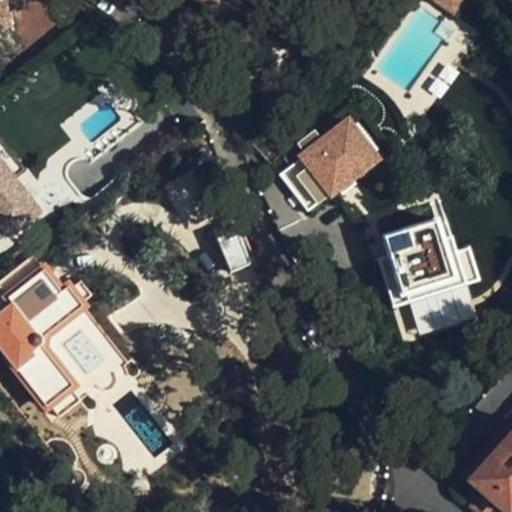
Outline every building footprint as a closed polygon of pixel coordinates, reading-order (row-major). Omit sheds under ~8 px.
[(293,158),(277,170),(303,206),(323,192),(328,199),(335,194),(361,227),(404,196),(380,162),(384,158),(348,108),(292,150),(295,153),(291,156),(293,158)] [(278,146),(265,131),(252,143),(266,157),(278,146)] [(24,168),(0,137),(0,156),(15,175),(24,168)] [(43,210),(15,175),(0,156),(0,221),(11,235),(43,210)] [(51,208),(77,188),(56,160),(30,180),(51,208)] [(443,218),(385,237),(389,249),(394,265),(381,270),(392,305),(404,302),(455,286),(477,279),(466,251),(455,254),(443,218)] [(216,234),(231,269),(249,261),(234,226),(216,234)] [(394,265),(389,249),(376,253),(381,270),(394,265)] [(32,253),(0,279),(0,376),(15,364),(17,366),(22,362),(34,353),(45,343),(42,338),(51,330),(72,314),(84,305),(82,299),(83,298),(74,284),(70,286),(62,275),(54,281),(42,265),(32,253)] [(49,260),(42,265),(54,281),(62,275),(49,260)] [(468,330),(455,286),(404,302),(418,345),(425,343),(430,358),(434,360),(443,363),(446,370),(444,379),(437,386),(418,394),(426,411),(455,397),(466,389),(470,381),(471,369),(460,332),(468,330)] [(77,320),(72,314),(51,330),(56,336),(77,320)] [(34,353),(22,362),(27,369),(39,359),(34,353)] [(511,511),(511,433),(470,480),(483,492),(493,501),(505,511),(511,511)] [(493,501),(483,492),(475,501),(485,511),(493,501)]
